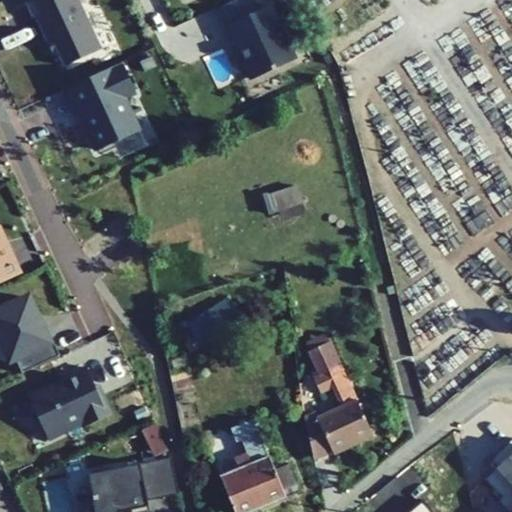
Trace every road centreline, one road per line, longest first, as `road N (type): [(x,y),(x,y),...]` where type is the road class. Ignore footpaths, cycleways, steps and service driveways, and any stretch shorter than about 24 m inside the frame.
road 1 (residential): [(0,109),(96,318)]
road 2 (residential): [(335,511),(475,393),(511,381)]
